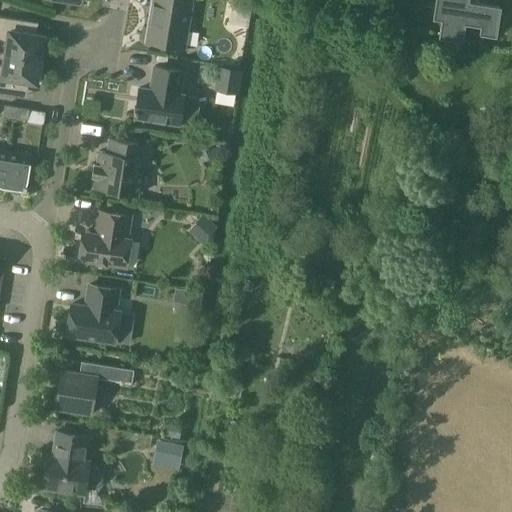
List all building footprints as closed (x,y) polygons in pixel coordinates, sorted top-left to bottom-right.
[(153,0),(147,40),(185,46),(192,0),(153,0)] [(437,0),(435,16),(444,17),(441,37),(441,39),(441,41),(441,43),(442,44),(443,46),(444,47),(446,48),(447,49),(449,50),(451,50),(453,50),(455,50),(456,49),(458,48),(460,47),(461,46),(462,44),(463,42),(463,41),(466,21),(483,24),(482,31),(497,34),(502,6),(469,1),(469,0),(437,0)] [(0,37),(8,41),(6,53),(42,59),(43,51),(45,52),(47,38),(45,38),(45,35),(20,31),(22,19),(0,15),(0,37)] [(41,66),(42,59),(6,53),(4,65),(0,65),(0,92),(10,94),(13,78),(38,82),(38,79),(41,79),(43,66),(41,66)] [(135,116),(180,123),(191,125),(196,122),(199,103),(196,98),(185,97),(185,94),(180,94),(184,70),(156,65),(152,89),(140,87),(135,116)] [(218,65),(213,101),(236,104),(241,68),(218,65)] [(41,122),(44,112),(4,103),(2,114),(41,122)] [(142,172),(141,172),(145,143),(111,138),(109,151),(100,150),(98,163),(95,163),(93,177),(96,177),(94,187),(139,194),(142,172)] [(10,151),(0,149),(0,184),(4,186),(10,151)] [(33,154),(10,151),(4,186),(27,189),(33,154)] [(131,239),(128,238),(132,215),(100,210),(97,233),(84,231),(80,258),(127,266),(131,239)] [(202,212),(187,229),(203,242),(217,224),(202,212)] [(68,333),(115,341),(120,311),(116,310),(119,289),(90,284),(86,305),(73,303),(68,333)] [(62,370),(56,407),(92,413),(98,376),(133,382),(135,369),(82,361),(81,372),(62,370)] [(89,436),(57,430),(57,433),(53,456),(48,455),(44,485),(85,492),(86,487),(95,488),(101,483),(102,475),(98,469),(89,467),(90,462),(85,461),(89,436)] [(156,436),(151,461),(177,467),(182,441),(156,436)]
